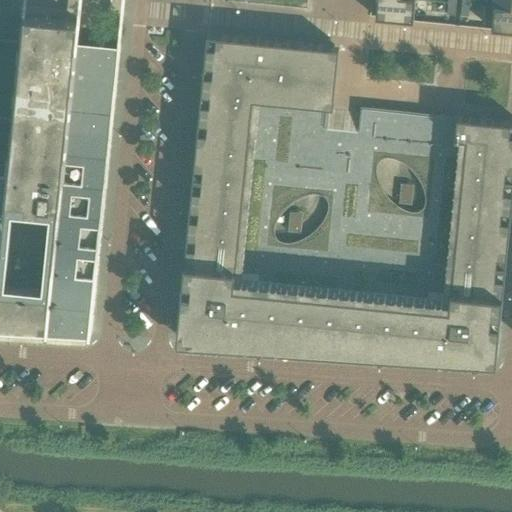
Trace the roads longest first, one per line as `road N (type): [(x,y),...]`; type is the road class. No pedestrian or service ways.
road 1 (residential): [(158,361),(191,0)]
road 2 (residential): [(144,0),(110,358)]
road 3 (residential): [(153,417),(511,440)]
road 4 (residential): [(511,386),(158,361)]
road 5 (unknown): [(168,248),(416,267),(439,233),(449,176)]
